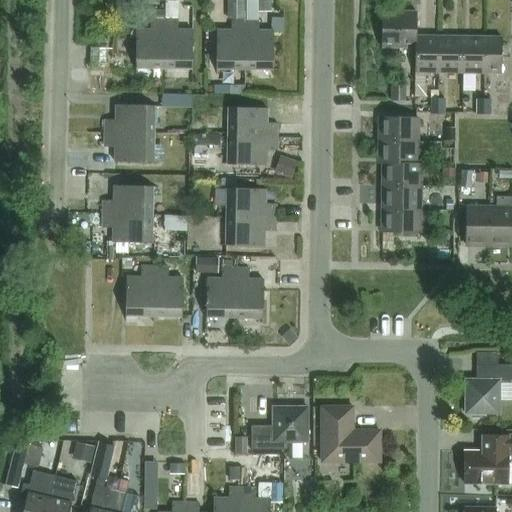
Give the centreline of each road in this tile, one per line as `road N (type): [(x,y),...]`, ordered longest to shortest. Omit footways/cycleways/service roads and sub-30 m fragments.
road 1 (residential): [(319,268),(325,0)]
road 2 (residential): [(428,511),(430,387),(422,365),(408,352),(319,352)]
road 3 (residential): [(92,393),(164,393),(197,369),(295,365),(319,352)]
road 4 (residential): [(51,228),(60,0)]
road 5 (residential): [(319,268),(511,268)]
